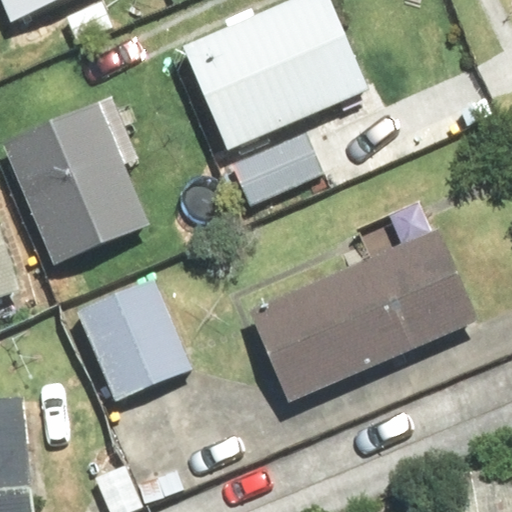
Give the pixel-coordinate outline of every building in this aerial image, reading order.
[(0,0),(0,8),(8,29),(76,0),(0,0)] [(369,98),(328,0),(297,0),(181,49),(228,158),(369,98)] [(322,182),(304,135),(229,165),(247,211),(322,182)] [(476,324),(435,236),(422,207),(352,240),(364,268),(245,324),(286,412),(476,324)] [(0,300),(26,290),(0,225),(0,300)] [(153,283),(76,314),(115,405),(191,373),(153,283)] [(0,511),(32,511),(19,399),(0,401),(0,511)] [(221,426),(182,440),(199,485),(237,472),(221,426)]
